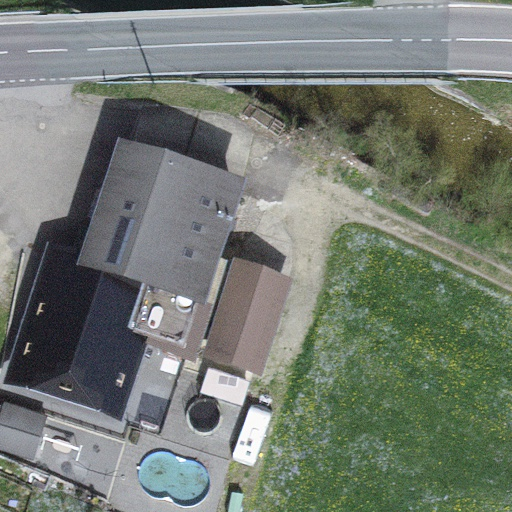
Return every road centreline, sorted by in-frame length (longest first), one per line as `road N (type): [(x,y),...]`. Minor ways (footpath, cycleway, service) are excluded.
road 1 (secondary): [(0,54),(436,37),(511,42)]
road 2 (track): [(511,290),(307,187)]
